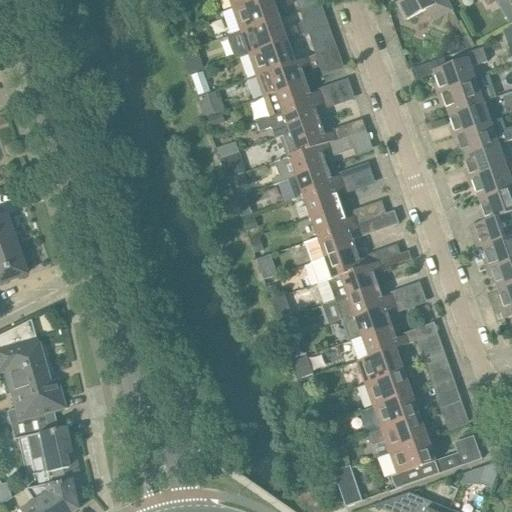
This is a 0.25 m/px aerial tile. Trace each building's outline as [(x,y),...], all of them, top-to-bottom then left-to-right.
[(222,13),(230,36),(241,32),(279,18),(272,0),(259,0),(233,9),(222,13)] [(230,0),(233,9),(259,0),(230,0)] [(399,0),(401,3),(397,5),(401,11),(406,21),(426,9),(433,21),(452,10),(446,0),(399,0)] [(190,24),(184,8),(171,12),(177,29),(190,24)] [(279,18),(241,32),(249,54),(287,41),(279,18)] [(309,21),(313,32),(321,29),(317,18),(309,21)] [(321,29),(313,32),(317,43),(325,40),(321,29)] [(295,63),(287,41),(249,54),(257,77),(269,73),(295,64),(295,63)] [(197,48),(182,53),(185,61),(200,55),(197,48)] [(441,93),(476,80),(471,68),(487,62),(483,48),(467,54),(468,58),(433,71),(441,93)] [(311,70),(320,67),(316,56),(295,63),(295,64),(269,73),(257,77),(264,97),(276,93),(307,82),(302,68),(309,66),(311,70)] [(194,74),(195,88),(205,87),(204,73),(194,74)] [(483,102),(476,80),(441,93),(449,114),(483,102)] [(272,118),(283,113),(331,97),(328,88),(319,91),(320,94),(312,97),(307,82),(276,93),(264,97),(272,118)] [(217,91),(198,98),(205,118),(224,111),(217,91)] [(272,118),(257,123),(260,133),(271,129),(275,139),(283,136),(321,123),(316,109),(324,106),(325,109),(334,106),(331,97),(283,113),(272,118)] [(456,136),(491,123),(483,102),(449,114),(456,136)] [(207,120),(209,127),(223,123),(221,115),(207,120)] [(464,157),(499,145),(511,140),(511,127),(506,130),(502,120),(491,123),(456,136),(464,157)] [(298,154),(337,141),(345,138),(342,129),(333,132),(334,135),(326,138),(321,123),(283,136),(290,156),(298,154)] [(283,182),(289,180),(297,178),(327,167),(322,153),(330,150),(332,153),(336,156),(356,149),(351,136),(345,138),(337,141),(298,154),(290,156),(290,157),(290,158),(275,163),(280,177),(272,180),(274,186),(283,182)] [(499,145),(464,157),(471,179),(506,166),(499,145)] [(242,160),(239,152),(223,158),(226,166),(242,160)] [(479,200),(511,188),(511,164),(506,166),(471,179),(479,200)] [(296,201),(304,198),(351,181),(348,173),(340,176),(341,178),(332,181),(327,167),(297,178),(289,180),(296,201)] [(351,181),(304,198),(311,218),(342,208),(336,193),(345,190),(346,193),(354,190),(351,181)] [(511,188),(479,200),(486,221),(487,221),(487,222),(510,213),(510,214),(511,213),(511,188)] [(342,208),(311,218),(318,239),(342,230),(366,222),(386,215),(382,203),(354,212),(354,216),(355,219),(347,222),(342,208)] [(361,237),(361,238),(399,224),(395,212),(386,215),(366,222),(342,230),(318,239),(305,244),(312,264),(325,259),(326,259),(356,248),(353,240),(361,237)] [(487,221),(486,221),(475,225),(476,226),(470,228),(477,249),(483,247),(511,236),(511,213),(510,214),(510,213),(487,222),(487,221)] [(0,251),(15,246),(5,216),(0,217),(0,251)] [(244,222),(247,232),(254,230),(251,220),(244,222)] [(511,236),(483,247),(491,269),(511,260),(511,236)] [(250,242),(255,254),(263,251),(259,239),(250,242)] [(15,246),(0,251),(0,284),(26,275),(15,246)] [(361,263),(356,248),(326,259),(325,259),(312,264),(319,284),(333,279),(333,280),(341,277),(341,276),(380,263),(380,262),(388,260),(391,259),(396,257),(393,248),(368,257),(369,260),(361,263)] [(341,277),(333,280),(328,281),(335,301),(348,297),(379,286),(374,272),(382,269),(383,272),(394,268),(391,259),(388,260),(380,262),(380,263),(341,276),(341,277)] [(491,269),(498,290),(511,285),(511,260),(491,269)] [(511,285),(498,290),(506,312),(511,309),(511,285)] [(355,317),(403,301),(399,292),(391,295),(392,298),(383,300),(379,286),(348,297),(335,301),(343,322),(355,317)] [(277,290),(268,293),(271,301),(280,298),(277,290)] [(280,298),(271,301),(273,306),(287,301),(285,296),(280,298)] [(355,317),(343,322),(350,342),(363,338),(393,327),(388,312),(396,309),(397,312),(406,309),(403,301),(355,317)] [(11,424),(15,439),(25,437),(30,436),(30,435),(55,430),(52,413),(64,409),(59,391),(51,393),(36,338),(34,339),(29,322),(0,335),(0,373),(10,371),(17,393),(10,395),(18,422),(11,424)] [(393,327),(363,338),(370,358),(396,349),(417,342),(414,332),(405,336),(406,338),(398,341),(393,327)] [(296,338),(293,329),(283,333),(286,341),(287,341),(296,338)] [(286,341),(289,349),(299,346),(296,338),(287,341),(286,341)] [(421,353),(424,364),(446,357),(442,345),(421,353)] [(370,358),(358,362),(366,385),(404,371),(396,349),(370,358)] [(291,362),(294,370),(308,365),(305,357),(291,362)] [(446,357),(424,364),(428,375),(450,368),(446,357)] [(374,407),(412,394),(404,371),(366,385),(374,407)] [(436,398),(440,409),(462,402),(458,390),(436,398)] [(382,430),(420,417),(412,394),(374,407),(382,430)] [(462,402),(440,409),(445,421),(466,414),(462,402)] [(420,417),(382,430),(368,435),(372,446),(386,441),(390,453),(428,439),(420,417)] [(32,503),(18,511),(73,511),(76,510),(72,490),(81,488),(79,480),(73,452),(69,453),(64,428),(55,430),(30,435),(30,436),(25,437),(33,476),(35,475),(38,486),(33,487),(23,489),(32,503)] [(332,438),(323,441),(326,448),(334,445),(332,438)] [(435,462),(428,439),(390,453),(398,476),(392,478),(397,490),(463,466),(458,454),(435,462)] [(334,473),(346,468),(343,459),(331,464),(334,473)] [(465,474),(461,484),(462,484),(478,484),(492,489),(503,461),(465,474)] [(361,502),(349,467),(346,468),(334,473),(346,508),(361,502)] [(434,511),(438,505),(410,494),(406,495),(398,511),(434,511)]
